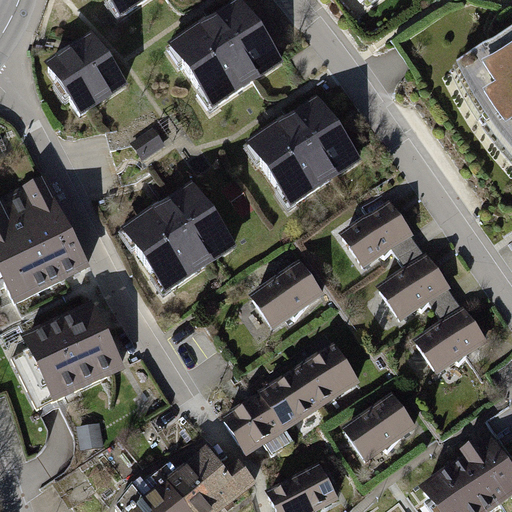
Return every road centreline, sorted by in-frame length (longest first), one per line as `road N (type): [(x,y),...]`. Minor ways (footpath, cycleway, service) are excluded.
road 1 (residential): [(266,511),(262,483),(181,398),(121,301),(0,81)]
road 2 (residential): [(511,309),(345,61),(291,0)]
